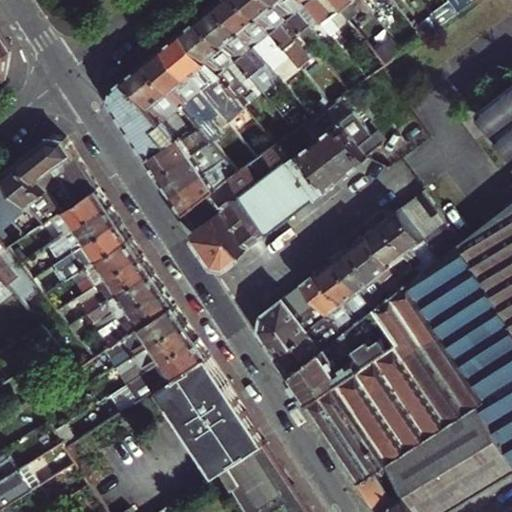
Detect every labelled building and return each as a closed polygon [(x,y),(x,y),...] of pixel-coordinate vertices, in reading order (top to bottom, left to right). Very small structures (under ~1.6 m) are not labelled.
[(218,0),(203,13),(252,75),(258,83),(259,83),(268,75),(262,67),(269,60),(220,0),(218,0)] [(286,47),(248,0),(220,0),(269,60),(286,47)] [(277,0),(248,0),(286,47),(298,61),(307,54),(298,43),(282,23),(291,17),(277,0)] [(277,0),(291,17),(307,36),(313,44),(321,37),(311,25),(313,23),(302,8),(309,2),(307,0),(277,0)] [(336,0),(307,0),(309,2),(321,17),(326,13),(329,16),(324,20),(334,33),(342,26),(331,14),(342,6),(336,0)] [(336,0),(342,6),(358,26),(365,21),(351,3),(354,0),(336,0)] [(452,1),(434,14),(442,23),(460,10),(452,1)] [(321,17),(309,2),(302,8),(313,23),(324,20),(321,17)] [(203,13),(185,27),(244,102),(250,97),(246,92),(240,85),(252,75),(203,13)] [(434,14),(416,27),(424,36),(442,23),(434,14)] [(307,36),(291,17),(282,23),(298,43),(307,36)] [(166,42),(220,110),(226,117),(244,102),(185,27),(166,42)] [(0,80),(7,75),(10,50),(0,34),(0,80)] [(212,117),(220,110),(166,42),(148,57),(185,103),(200,122),(212,136),(221,128),(212,117)] [(128,72),(166,119),(185,103),(148,57),(128,72)] [(152,156),(180,136),(166,119),(128,72),(117,82),(114,100),(152,156)] [(258,83),(252,75),(240,85),(246,92),(258,83)] [(511,204),(465,240),(511,316),(511,85),(482,110),(511,146),(511,204)] [(318,114),(332,104),(323,93),(305,105),(314,117),(318,114)] [(328,128),(318,114),(314,117),(307,122),(346,173),(370,155),(376,150),(373,146),(387,135),(362,103),(353,109),(350,109),(342,115),(342,118),(328,128)] [(200,122),(180,136),(152,156),(162,172),(194,149),(187,140),(200,131),(207,140),(209,139),(212,137),(212,136),(200,122)] [(283,140),(323,191),(346,173),(307,122),(296,130),(283,140)] [(81,198),(100,185),(67,136),(52,134),(22,159),(45,187),(50,183),(62,174),(81,198)] [(226,153),(212,137),(209,139),(212,144),(223,156),(226,153)] [(271,231),(323,191),(283,140),(277,144),(241,171),(234,176),(271,231)] [(223,156),(212,144),(204,150),(213,163),(223,156)] [(175,191),(213,163),(204,150),(200,145),(194,149),(162,172),(175,191)] [(210,193),(234,176),(241,171),(226,153),(223,156),(213,163),(175,191),(188,210),(210,193)] [(59,205),(45,187),(22,159),(7,171),(46,220),(63,209),(59,205)] [(7,171),(0,177),(0,227),(12,243),(22,236),(40,225),(44,222),(46,220),(7,171)] [(234,176),(210,193),(249,248),(271,231),(234,176)] [(59,205),(65,201),(50,183),(45,187),(59,205)] [(50,241),(111,202),(100,185),(81,198),(69,206),(63,209),(46,220),(44,222),(48,228),(44,231),(50,241)] [(188,210),(220,259),(232,261),(249,248),(210,193),(188,210)] [(66,255),(122,219),(111,202),(50,241),(57,252),(61,249),(66,255)] [(427,269),(444,257),(427,234),(404,205),(388,218),(427,269)] [(372,230),(412,281),(415,279),(427,269),(388,218),(372,230)] [(465,240),(448,218),(427,234),(444,257),(465,240)] [(87,266),(133,236),(122,219),(66,255),(61,258),(60,259),(64,265),(59,268),(63,272),(67,279),(76,273),(87,266)] [(40,225),(44,231),(48,228),(44,222),(40,225)] [(0,264),(7,274),(13,280),(23,271),(7,250),(14,245),(12,243),(0,227),(0,264)] [(396,294),(412,281),(372,230),(356,243),(381,275),(392,289),(396,294)] [(12,243),(14,245),(25,258),(35,252),(22,236),(12,243)] [(98,283),(144,253),(133,236),(87,266),(98,283)] [(415,279),(443,323),(490,399),(483,403),(511,451),(511,316),(465,240),(444,257),(427,269),(415,279)] [(372,282),(381,275),(356,243),(339,256),(365,289),(370,296),(379,307),(380,306),(396,294),(392,289),(383,296),(372,282)] [(45,284),(37,274),(25,258),(14,245),(7,250),(23,271),(13,280),(13,281),(28,300),(46,285),(45,284)] [(61,249),(57,252),(61,258),(66,255),(61,249)] [(35,252),(25,258),(37,274),(47,267),(35,252)] [(156,271),(144,253),(98,283),(86,290),(80,294),(86,304),(80,308),(84,315),(86,314),(156,271)] [(365,289),(339,256),(323,269),(363,319),(369,314),(361,304),(355,297),(365,289)] [(76,273),(86,290),(98,283),(87,266),(76,273)] [(354,326),(363,319),(323,269),(307,281),(329,308),(332,312),(339,308),(349,322),(343,327),(346,331),(347,331),(354,326)] [(156,271),(86,314),(91,322),(96,319),(98,322),(117,311),(120,316),(166,287),(156,271)] [(63,272),(56,277),(60,283),(67,279),(63,272)] [(0,279),(0,292),(13,281),(13,280),(7,274),(0,279)] [(50,289),(60,283),(56,277),(45,284),(46,285),(50,289)] [(386,343),(312,399),(364,478),(391,460),(447,423),(408,350),(443,323),(415,279),(412,281),(396,294),(380,306),(394,327),(381,337),(386,343)] [(307,281),(296,290),(311,310),(316,306),(321,314),(329,308),(307,281)] [(166,287),(120,316),(124,322),(106,333),(108,336),(103,339),(108,347),(177,303),(166,287)] [(265,326),(282,353),(314,329),(312,327),(291,293),(268,312),(265,326)] [(361,304),(369,314),(379,307),(370,296),(361,304)] [(177,303),(108,347),(100,352),(95,355),(100,364),(114,356),(131,345),(137,354),(188,321),(177,303)] [(331,321),(336,317),(332,312),(327,316),(331,321)] [(120,316),(102,327),(106,333),(124,322),(120,316)] [(294,371),(346,331),(343,327),(336,317),(331,321),(327,316),(312,327),(314,329),(282,353),(294,371)] [(80,318),(75,321),(80,327),(84,324),(80,318)] [(188,321),(137,354),(119,365),(130,381),(199,337),(188,321)] [(490,399),(443,323),(408,350),(447,423),(483,403),(490,399)] [(359,346),(366,341),(354,326),(347,331),(359,346)] [(294,371),(312,399),(386,343),(381,337),(378,338),(375,335),(366,341),(359,346),(347,331),(346,331),(294,371)] [(160,386),(210,354),(199,337),(130,381),(141,397),(160,386)] [(131,345),(114,356),(119,365),(137,354),(131,345)] [(210,354),(160,386),(218,474),(224,471),(268,443),(210,354)] [(447,423),(391,460),(422,511),(446,511),(511,472),(511,451),(483,403),(447,423)] [(224,471),(250,511),(313,511),(268,443),(224,471)] [(0,479),(16,470),(7,456),(0,459),(0,479)] [(0,508),(29,490),(19,476),(25,472),(37,464),(33,459),(16,470),(0,479),(0,508)] [(422,511),(391,460),(364,478),(386,511),(422,511)] [(29,490),(35,486),(25,472),(19,476),(29,490)] [(179,511),(181,511),(175,502),(159,511),(179,511)]
